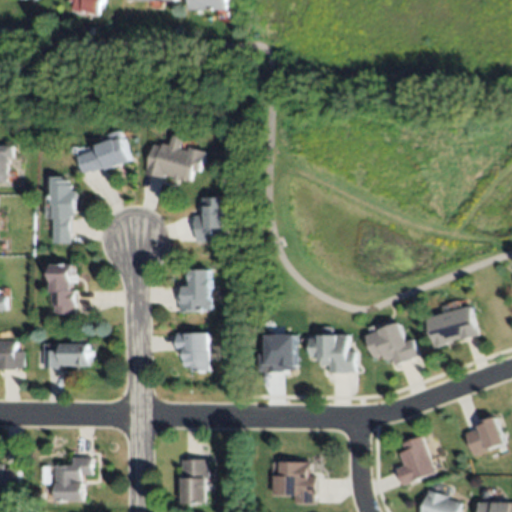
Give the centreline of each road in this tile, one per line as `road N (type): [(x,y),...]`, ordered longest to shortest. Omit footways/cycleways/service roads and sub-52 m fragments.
road 1 (residential): [(0,415),(358,420),(511,368)]
road 2 (residential): [(139,416),(135,232)]
